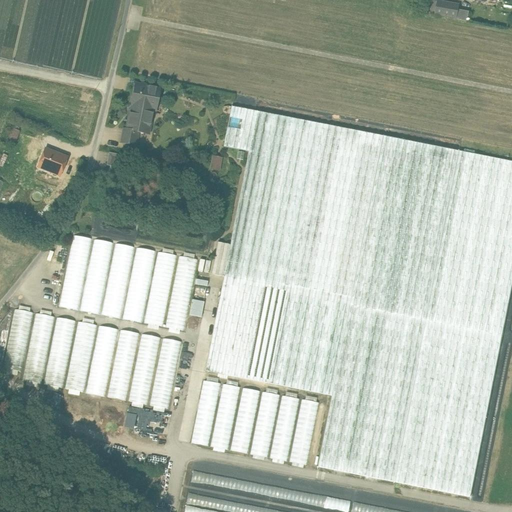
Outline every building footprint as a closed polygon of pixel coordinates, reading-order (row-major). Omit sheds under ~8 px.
[(459,8),(446,6),(444,16),(467,20),(469,12),(458,11),(459,8)] [(160,89),(135,84),(131,105),(153,110),(156,111),(160,89)] [(153,110),(131,105),(131,106),(127,130),(138,133),(145,134),(149,131),(153,110)] [(383,136),(231,107),(224,146),(249,151),(230,245),(218,242),(211,274),(224,277),(205,371),(331,396),(383,136)] [(12,128),(6,143),(13,146),(19,131),(12,128)] [(138,133),(127,130),(123,129),(121,143),(136,146),(138,133)] [(383,136),(331,396),(332,396),(318,467),(394,482),(459,151),(383,136)] [(67,158),(46,149),(38,167),(60,176),(67,158)] [(511,160),(459,151),(394,482),(473,498),(511,298),(511,160)] [(122,155),(109,153),(106,165),(120,168),(122,155)] [(221,158),(213,157),(211,169),(219,170),(221,158)] [(74,174),(78,165),(70,162),(66,170),(74,174)] [(198,260),(73,236),(59,306),(184,331),(198,260)] [(192,298),(189,314),(202,317),(206,301),(192,298)] [(182,342),(15,310),(3,369),(22,372),(23,380),(168,409),(182,342)] [(326,404),(203,381),(191,443),(314,466),(326,404)] [(169,417),(127,409),(124,424),(165,432),(169,417)] [(408,511),(353,503),(351,511),(408,511)]
